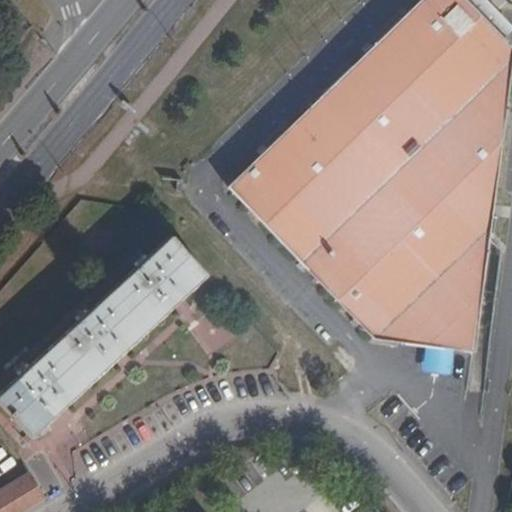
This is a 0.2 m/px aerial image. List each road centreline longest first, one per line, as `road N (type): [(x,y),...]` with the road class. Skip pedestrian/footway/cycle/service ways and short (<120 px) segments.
road 1 (tertiary): [(422,511),(373,454),(310,426),(238,423),(70,511)]
road 2 (primary): [(0,206),(172,0)]
road 3 (primary): [(124,0),(0,144)]
